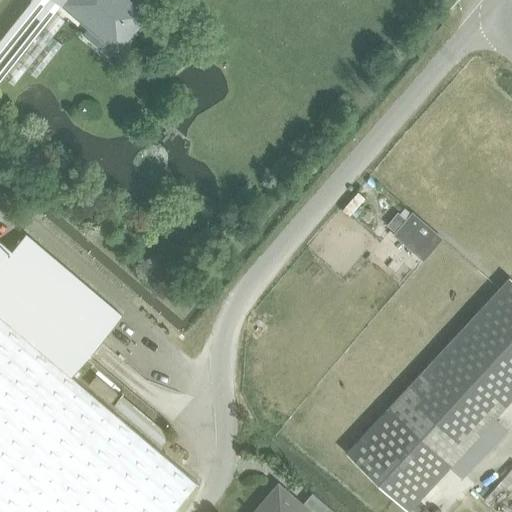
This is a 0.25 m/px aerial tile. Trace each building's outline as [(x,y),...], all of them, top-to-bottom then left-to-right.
[(32,0),(0,40),(0,80),(3,77),(13,86),(26,69),(36,77),(62,44),(52,36),(64,21),(53,12),(62,2),(75,14),(90,27),(118,51),(128,39),(128,38),(148,16),(129,0),(32,0)] [(358,191),(342,209),(349,216),(365,198),(358,191)] [(399,213),(389,225),(396,231),(426,257),(429,254),(443,240),(413,215),(408,220),(399,213)] [(0,240),(0,314),(72,376),(109,332),(123,315),(26,233),(12,250),(0,240)] [(387,410),(346,453),(407,511),(449,467),(496,417),(511,401),(511,279),(503,287),(387,410)] [(0,511),(171,511),(197,482),(72,376),(0,314),(0,511)] [(97,376),(88,386),(109,405),(118,394),(97,376)] [(260,507),(255,511),(308,511),(309,511),(334,511),(335,511),(312,493),(302,505),(284,490),(265,511),(260,507)]
